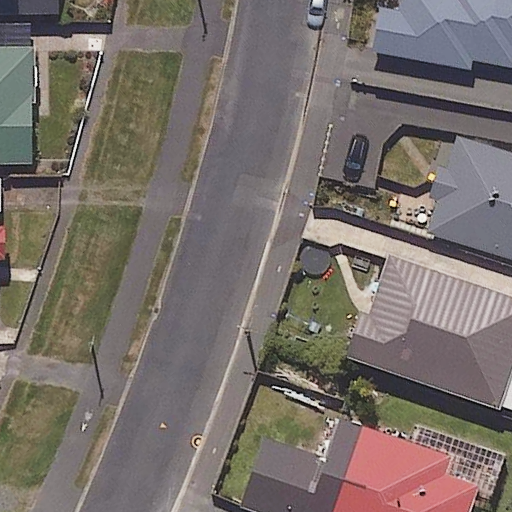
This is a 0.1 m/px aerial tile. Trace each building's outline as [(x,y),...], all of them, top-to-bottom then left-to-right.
[(0,0),(0,9),(50,8),(50,0),(0,0)] [(467,56),(511,63),(511,0),(394,0),(393,6),(377,3),(369,48),(465,65),(467,56)] [(28,19),(0,20),(0,157),(32,157),(28,19)] [(424,194),(435,197),(425,229),(511,255),(511,151),(454,134),(445,162),(434,159),(424,194)] [(511,296),(383,253),(349,355),(511,409),(511,296)] [(447,453),(334,414),(300,511),(463,511),(474,482),(441,471),(447,453)]
